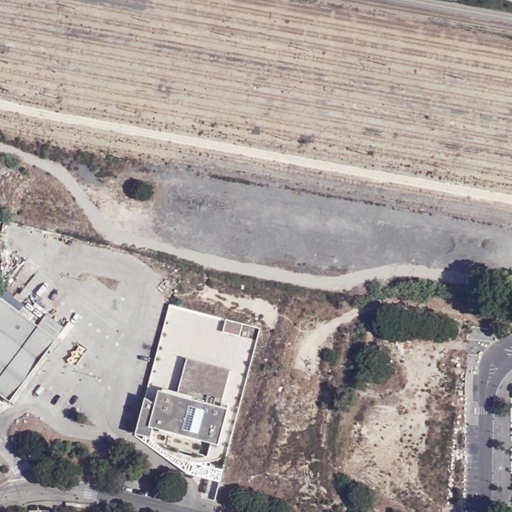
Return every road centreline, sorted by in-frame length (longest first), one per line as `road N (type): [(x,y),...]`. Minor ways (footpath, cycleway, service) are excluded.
road 1 (residential): [(482,511),(482,387),(495,363),(511,353)]
road 2 (residential): [(49,487),(176,511)]
